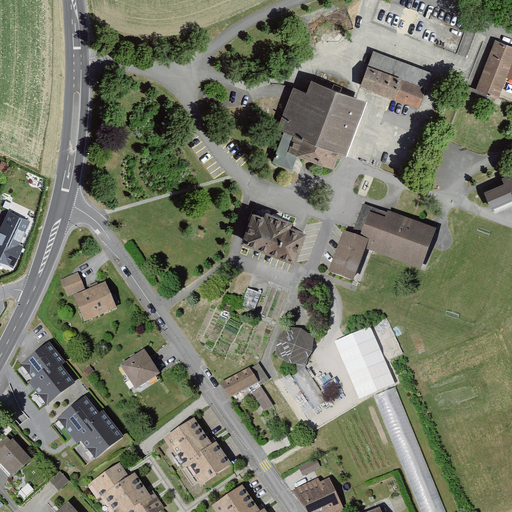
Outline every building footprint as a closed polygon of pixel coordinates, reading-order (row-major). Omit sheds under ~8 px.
[(379,0),(370,25),(461,58),(472,30),(388,0),(379,0)] [(511,47),(495,41),(475,89),(499,99),(511,68),(511,47)] [(437,76),(376,53),(363,88),(424,111),(437,76)] [(351,158),(371,105),(316,83),(309,96),(299,91),(282,130),(288,133),(299,138),(344,155),(351,158)] [(470,114),(464,129),(489,140),(495,125),(470,114)] [(299,138),(288,133),(276,164),(295,173),(301,158),(338,171),(344,155),(299,138)] [(485,192),(493,213),(511,205),(511,176),(504,179),(505,184),(485,192)] [(9,207),(0,230),(0,258),(18,265),(36,218),(9,207)] [(345,232),(329,273),(357,284),(370,252),(423,273),(439,233),(390,213),(389,217),(363,207),(352,235),(345,232)] [(270,218),(257,213),(246,244),(301,265),(313,234),(297,228),(299,223),(271,213),(270,218)] [(76,296),(87,324),(120,310),(109,282),(89,290),(81,272),(61,280),(69,299),(76,296)] [(261,298),(247,293),(241,309),(255,314),(261,298)] [(280,343),(278,359),(291,368),(291,372),(293,376),(290,378),(313,413),(327,406),(304,369),(305,366),(312,356),(316,342),(303,333),(288,331),(280,343)] [(53,344),(22,367),(34,381),(32,385),(46,404),(80,447),(83,444),(98,460),(127,440),(106,414),(103,416),(64,370),(68,364),(53,344)] [(375,346),(338,363),(342,371),(379,354),(375,346)] [(147,354),(123,370),(139,394),(163,378),(161,373),(150,358),(147,354)] [(260,364),(252,371),(260,385),(263,390),(273,383),(260,364)] [(252,371),(224,388),(233,402),(260,385),(252,371)] [(263,390),(255,395),(266,414),(274,409),(263,390)] [(191,471),(203,491),(234,471),(216,444),(212,446),(197,423),(165,443),(185,475),(191,471)] [(0,455),(0,462),(15,480),(33,464),(15,442),(0,455)] [(298,466),(302,476),(321,467),(316,457),(298,466)] [(162,511),(165,510),(153,491),(148,494),(146,490),(136,476),(131,479),(121,464),(91,482),(104,502),(106,500),(113,511),(162,511)] [(61,475),(51,484),(59,493),(69,484),(61,475)] [(319,480),(295,493),(307,511),(322,511),(325,510),(326,511),(344,511),(331,482),(321,485),(319,480)] [(433,482),(423,485),(433,510),(442,506),(433,482)] [(265,511),(264,510),(263,510),(260,511),(256,511),(242,490),(211,511),(265,511)]
